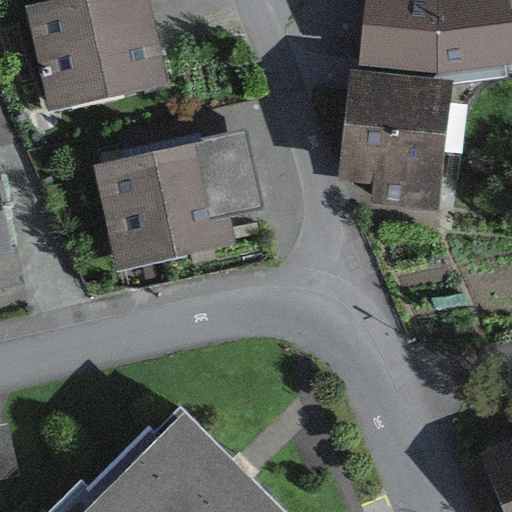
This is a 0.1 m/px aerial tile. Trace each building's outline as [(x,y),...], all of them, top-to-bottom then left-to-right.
[(141,0),(107,0),(37,15),(54,100),(158,78),(141,0)] [(454,0),(359,0),(353,62),(395,65),(394,77),(423,80),(424,68),(445,70),(454,0)] [(394,77),(352,73),(337,182),(372,186),(372,206),(436,213),(452,82),(423,80),(394,77)] [(241,144),(105,174),(124,259),(226,237),(221,210),(254,203),(241,144)] [(0,204),(0,292),(21,289),(0,204)] [(283,511),(185,414),(85,511),(283,511)] [(5,425),(0,426),(0,478),(16,475),(5,425)] [(511,447),(489,458),(494,469),(511,508),(511,447)]
